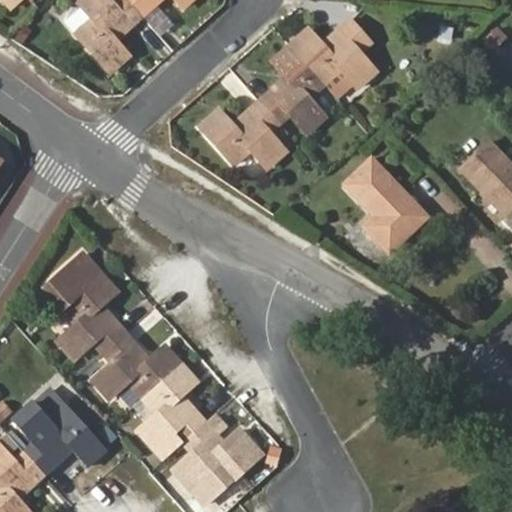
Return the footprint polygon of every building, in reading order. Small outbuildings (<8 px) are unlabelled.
[(114,40),(141,16),(127,0),(113,0),(111,2),(108,0),(77,0),(93,19),(77,33),(109,71),(127,55),(114,40)] [(127,0),(141,16),(159,0),(174,0),(180,6),(187,0),(127,0)] [(350,18),(337,28),(359,54),(371,43),(350,18)] [(290,46),(324,84),(339,71),(355,88),(375,71),(364,60),(359,54),(337,28),(320,44),(308,30),(290,46)] [(308,99),(324,84),(290,46),(273,61),(286,75),(257,101),(278,124),(289,115),(305,133),(323,115),(308,99)] [(374,52),(364,60),(375,71),(384,63),(374,52)] [(268,134),(278,124),(257,101),(232,123),(219,109),(199,126),(233,164),(250,150),(266,168),(284,152),(268,134)] [(511,162),(491,139),(462,165),(508,214),(502,219),(511,229),(511,162)] [(363,226),(390,255),(429,219),(372,158),(344,185),(374,217),(363,226)] [(44,287),(75,323),(57,339),(75,359),(93,343),(102,353),(125,332),(100,304),(115,290),(83,253),(44,287)] [(127,382),(142,398),(181,364),(166,348),(150,361),(125,332),(102,353),(112,364),(95,381),(109,397),(127,382)] [(172,432),(182,442),(204,423),(179,394),(195,380),(181,364),(142,398),(157,415),(139,430),(154,447),(172,432)] [(34,444),(23,453),(43,475),(73,449),(86,463),(102,450),(51,392),(15,424),(34,444)] [(204,423),(182,442),(191,453),(173,470),(188,486),(207,471),(223,488),(260,454),(244,437),(229,451),(204,423)] [(23,453),(7,434),(0,439),(0,447),(13,462),(23,453)] [(0,511),(27,511),(16,498),(43,475),(23,453),(13,462),(0,447),(0,511)]
